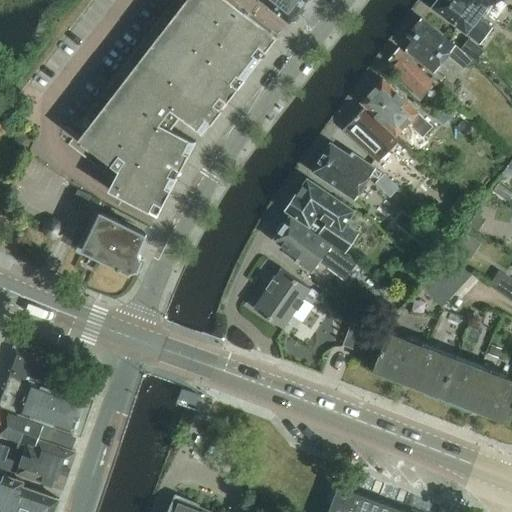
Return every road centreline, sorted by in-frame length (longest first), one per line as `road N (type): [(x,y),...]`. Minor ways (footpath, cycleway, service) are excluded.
road 1 (residential): [(428,0),(306,165),(237,286),(232,309),(269,354),(259,383)]
road 2 (tertiary): [(133,338),(186,220),(343,0)]
road 3 (secondary): [(511,482),(259,383)]
road 4 (tertiary): [(76,511),(133,338)]
road 5 (secondary): [(133,338),(0,286)]
road 6 (secondary): [(259,383),(133,338)]
